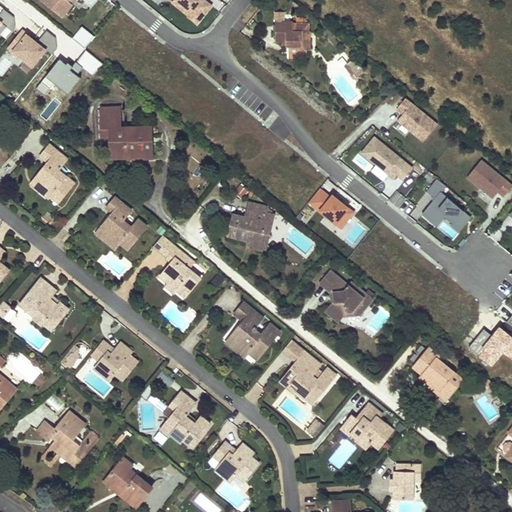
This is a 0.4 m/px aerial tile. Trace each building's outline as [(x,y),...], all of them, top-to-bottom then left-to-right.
[(39,0),(55,13),(60,7),(64,10),(70,3),(66,0),(39,0)] [(175,0),(172,4),(197,25),(212,8),(203,0),(201,0),(201,2),(198,0),(175,0)] [(59,16),(64,10),(60,7),(55,13),(59,16)] [(2,9),(0,11),(0,23),(5,27),(6,26),(12,31),(14,27),(13,18),(2,9)] [(283,13),(274,14),(275,43),(285,42),(285,48),(297,48),(299,51),(310,51),(310,23),(292,24),(292,22),(284,23),(283,13)] [(91,36),(78,24),(68,36),(82,48),(91,36)] [(21,31),(8,48),(25,61),(27,60),(33,65),(46,48),(52,53),(56,48),(54,37),(45,30),(37,40),(40,42),(38,44),(21,31)] [(66,66),(59,61),(37,88),(45,94),(54,83),(67,94),(79,79),(69,70),(71,68),(77,73),(81,67),(76,63),(72,67),(68,63),(66,66)] [(351,63),(344,68),(349,75),(357,70),(351,63)] [(433,122),(401,96),(392,107),(402,114),(396,121),(419,139),(433,122)] [(121,127),(120,108),(99,108),(99,137),(114,137),(114,148),(108,148),(108,159),(126,158),(126,153),(141,153),(141,158),(152,159),(152,127),(121,127)] [(396,121),(402,114),(399,112),(393,119),(396,121)] [(370,135),(358,151),(390,177),(393,173),(399,178),(408,166),(370,135)] [(67,159),(49,144),(39,156),(47,162),(51,166),(48,171),(43,167),(31,182),(39,189),(42,186),(50,192),(47,195),(57,203),(72,183),(57,171),(67,159)] [(509,185),(477,158),(463,175),(486,194),(491,188),(500,195),(509,185)] [(47,162),(43,167),(48,171),(51,166),(47,162)] [(437,180),(427,193),(435,200),(440,193),(442,194),(447,187),(437,180)] [(39,189),(31,182),(28,186),(44,199),(47,195),(50,192),(42,186),(39,189)] [(243,200),(248,190),(239,185),(234,195),(243,200)] [(307,200),(342,228),(356,212),(324,185),(307,200)] [(489,196),(494,190),(491,188),(486,194),(489,196)] [(410,214),(416,205),(395,192),(389,201),(410,214)] [(442,194),(440,193),(435,200),(421,216),(437,228),(444,219),(452,225),(451,228),(460,234),(471,219),(442,194)] [(129,210),(112,197),(104,207),(110,212),(93,233),(112,248),(117,243),(125,250),(145,226),(136,219),(129,227),(120,220),(129,210)] [(269,208),(250,203),(249,209),(267,213),(269,208)] [(247,218),(234,215),(228,237),(249,242),(249,244),(249,245),(249,246),(250,248),(264,251),(269,232),(263,230),(267,213),(249,209),(247,218)] [(263,230),(269,232),(273,215),(267,213),(263,230)] [(191,260),(174,246),(160,236),(153,245),(167,256),(169,253),(173,256),(157,275),(166,283),(173,289),(182,297),(198,277),(186,267),(191,260)] [(349,287),(330,272),(320,284),(331,293),(332,305),(326,312),(338,322),(343,317),(346,312),(355,312),(360,315),(372,300),(351,283),(349,287)] [(54,289),(40,278),(22,300),(28,305),(25,309),(51,330),(68,309),(58,300),(55,304),(47,297),(50,294),(54,289)] [(163,286),(171,292),(173,289),(166,283),(163,286)] [(50,294),(47,297),(55,304),(58,300),(50,294)] [(22,300),(18,304),(25,309),(28,305),(22,300)] [(1,301),(0,302),(0,314),(1,316),(9,307),(1,301)] [(262,319),(243,303),(234,315),(242,322),(247,326),(244,330),(238,327),(226,342),(235,348),(238,347),(246,354),(255,362),(277,335),(267,328),(260,337),(253,331),(262,319)] [(242,322),(238,327),(244,330),(247,326),(242,322)] [(269,325),(267,328),(277,335),(279,333),(269,325)] [(483,328),(468,348),(491,366),(503,351),(511,358),(511,337),(499,327),(493,336),(483,328)] [(97,362),(94,365),(110,378),(113,375),(121,381),(137,362),(129,356),(132,352),(120,342),(113,350),(110,354),(107,351),(107,344),(102,340),(89,356),(97,362)] [(235,348),(226,342),(224,345),(242,360),(246,354),(238,347),(235,348)] [(72,344),(58,362),(63,366),(68,366),(78,353),(78,349),(72,344)] [(429,384),(446,398),(459,382),(433,360),(436,358),(426,349),(424,351),(417,346),(405,360),(413,366),(411,368),(421,377),(418,379),(427,386),(429,384)] [(318,364),(302,351),(277,381),(292,393),(294,391),(309,403),(328,379),(321,373),(319,375),(313,370),(318,364)] [(0,410),(16,390),(3,378),(0,382),(0,367),(5,362),(0,358),(0,410)] [(110,378),(94,365),(91,369),(107,382),(110,378)] [(170,387),(174,378),(161,371),(156,380),(170,387)] [(483,379),(477,386),(480,389),(486,381),(483,379)] [(483,391),(489,384),(486,381),(480,389),(483,391)] [(442,402),(446,398),(429,384),(427,386),(426,388),(442,402)] [(150,394),(150,387),(147,385),(138,396),(144,401),(145,400),(150,394)] [(162,425),(170,431),(168,434),(179,443),(181,440),(189,447),(207,424),(198,417),(192,424),(183,417),(193,404),(179,392),(166,407),(161,413),(161,414),(167,419),(162,425)] [(166,407),(150,394),(145,400),(161,413),(166,407)] [(379,414),(366,403),(354,419),(349,414),(339,428),(346,435),(348,433),(355,439),(353,440),(363,449),(368,443),(375,449),(391,430),(377,418),(379,414)] [(86,425),(69,411),(55,429),(46,422),(37,433),(48,442),(52,437),(56,440),(50,446),(61,456),(65,451),(79,463),(92,445),(84,439),(80,445),(74,440),(86,425)] [(315,419),(305,432),(314,439),(324,426),(315,419)] [(170,431),(162,425),(158,429),(167,436),(168,434),(170,431)] [(160,445),(166,437),(157,430),(151,438),(160,445)] [(89,433),(84,439),(92,445),(98,439),(89,433)] [(228,444),(225,441),(212,457),(220,463),(217,466),(232,480),(235,476),(242,482),(258,463),(251,457),(254,453),(242,443),(235,451),(232,455),(228,452),(228,444)] [(61,456),(50,446),(41,458),(51,467),(61,456)] [(124,457),(120,462),(128,468),(132,463),(124,457)] [(128,468),(120,462),(108,477),(124,490),(122,493),(138,505),(152,487),(128,468)] [(419,464),(394,463),(393,472),(392,471),(391,480),(391,491),(390,499),(410,500),(411,483),(411,475),(418,476),(419,464)] [(232,480),(217,466),(214,470),(229,483),(232,480)] [(124,490),(108,477),(104,482),(135,508),(138,505),(122,493),(124,490)] [(349,511),(349,503),(332,504),(332,511),(349,511)]
